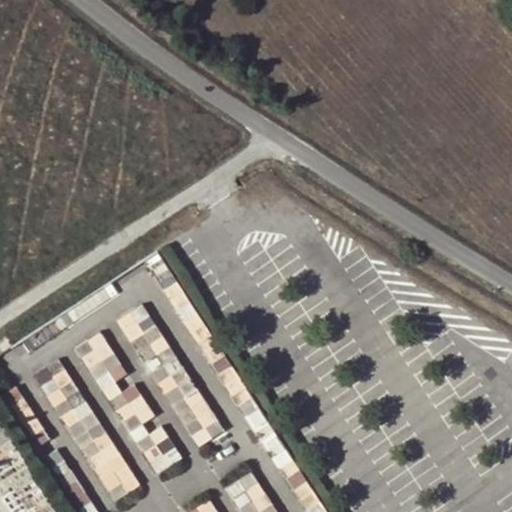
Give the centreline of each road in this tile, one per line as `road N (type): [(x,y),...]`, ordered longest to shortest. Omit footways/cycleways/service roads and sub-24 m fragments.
road 1 (unclassified): [(0,318),(278,137)]
road 2 (residential): [(511,286),(278,137)]
road 3 (residential): [(278,137),(83,0)]
